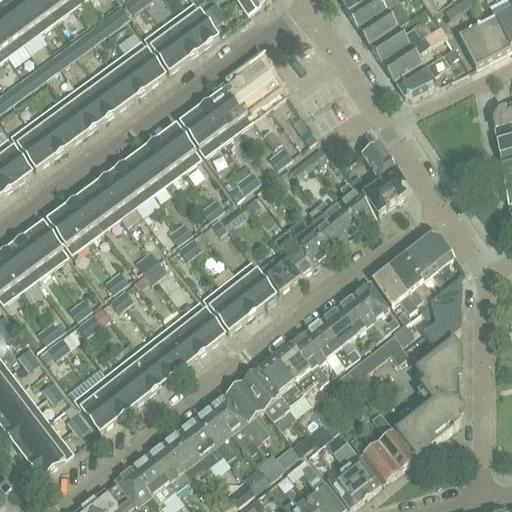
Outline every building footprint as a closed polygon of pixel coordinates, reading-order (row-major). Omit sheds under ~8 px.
[(36,0),(16,0),(13,3),(40,39),(56,27),(36,0)] [(61,0),(36,0),(56,27),(73,15),(61,0)] [(87,0),(61,0),(73,15),(89,3),(87,0)] [(100,0),(97,1),(102,14),(119,7),(116,0),(100,0)] [(134,0),(125,7),(127,9),(130,13),(140,5),(145,2),(143,0),(134,0)] [(145,11),(159,0),(146,0),(145,2),(140,5),(145,11)] [(240,0),(236,3),(248,21),(274,1),(274,0),(240,0)] [(341,0),(340,6),(348,17),(375,0),(341,0)] [(375,0),(348,17),(358,33),(399,7),(394,0),(392,2),(390,0),(375,0)] [(432,19),(438,15),(428,1),(429,0),(422,0),(420,2),(423,6),(428,14),(432,19)] [(486,0),(470,0),(463,4),(468,12),(487,1),(486,0)] [(13,3),(0,12),(0,18),(24,51),(40,39),(13,3)] [(449,24),(468,12),(463,4),(445,16),(449,24)] [(134,19),(145,11),(140,5),(130,13),(134,19)] [(216,7),(204,15),(208,21),(221,13),(216,7)] [(358,33),(370,50),(398,33),(409,25),(406,20),(403,15),(399,7),(358,33)] [(194,9),(176,21),(201,55),(218,42),(194,9)] [(121,11),(105,24),(108,28),(125,16),(121,11)] [(227,22),(221,13),(208,21),(215,30),(227,22)] [(511,14),(496,23),(511,53),(511,14)] [(110,39),(129,25),(130,24),(125,16),(108,28),(104,31),(110,39)] [(0,18),(0,53),(7,63),(24,51),(0,18)] [(176,21),(161,33),(185,67),(201,55),(176,21)] [(511,53),(496,23),(478,32),(495,64),(511,55),(511,53)] [(105,24),(88,36),(92,40),(104,31),(108,28),(105,24)] [(403,41),(398,33),(370,50),(382,68),(432,36),(425,27),(419,27),(411,32),(412,35),(403,41)] [(93,51),(110,39),(104,31),(92,40),(88,43),(93,51)] [(430,51),(446,40),(438,31),(432,36),(382,68),(394,87),(422,68),(417,60),(430,51)] [(459,42),(476,74),(495,64),(478,32),(459,42)] [(144,45),(169,79),(185,67),(161,33),(144,45)] [(88,36),(72,48),(75,53),(88,43),(92,40),(88,36)] [(77,63),(93,51),(88,43),(75,53),(72,55),(77,63)] [(166,81),(141,47),(125,60),(149,93),(166,81)] [(72,48),(55,60),(59,64),(72,55),(75,53),(72,48)] [(451,67),(459,61),(454,53),(446,59),(451,67)] [(61,74),(77,63),(72,55),(59,64),(55,67),(61,74)] [(55,60),(39,72),(43,76),(55,67),(59,64),(55,60)] [(125,60),(108,71),(133,105),(149,93),(125,60)] [(439,91),(433,82),(450,71),(443,60),(397,91),(405,103),(412,105),(439,91)] [(45,86),(61,74),(55,67),(43,76),(39,79),(45,86)] [(286,103),(261,69),(244,82),(269,115),(286,103)] [(108,71),(92,83),(117,117),(133,105),(108,71)] [(39,72),(23,84),(26,88),(39,79),(43,76),(39,72)] [(29,98),(45,86),(39,79),(26,88),(23,91),(29,98)] [(244,82),(228,94),(253,127),(269,115),(244,82)] [(92,83),(76,95),(101,129),(117,117),(92,83)] [(23,84),(6,96),(9,100),(23,91),(26,88),(23,84)] [(13,110),(29,98),(23,91),(9,100),(7,102),(13,110)] [(228,94),(212,105),(237,139),(253,127),(228,94)] [(76,95),(60,107),(85,140),(101,129),(76,95)] [(6,96),(0,100),(0,107),(7,102),(9,100),(6,96)] [(163,100),(151,109),(157,118),(169,109),(163,100)] [(0,119),(13,110),(7,102),(0,107),(0,119)] [(212,105),(196,117),(221,151),(237,139),(212,105)] [(60,107),(44,119),(68,152),(85,140),(60,107)] [(511,109),(511,110),(499,116),(493,126),(496,142),(511,137),(511,109)] [(180,129),(204,162),(221,151),(196,117),(180,129)] [(44,119),(28,131),(52,164),(68,152),(44,119)] [(308,133),(297,119),(290,125),(298,135),(300,139),(308,133)] [(11,143),(36,176),(52,164),(28,131),(11,143)] [(201,165),(177,131),(160,143),(185,177),(201,165)] [(317,145),(308,133),(300,139),(301,139),(309,151),(317,145)] [(274,155),(282,149),(271,135),(263,141),(274,155)] [(511,137),(496,142),(500,166),(511,163),(511,137)] [(160,143),(144,155),(169,189),(185,177),(160,143)] [(33,179),(8,145),(0,150),(0,168),(16,191),(33,179)] [(377,192),(363,201),(378,222),(406,201),(407,191),(378,149),(362,161),(379,186),(375,188),(377,192)] [(284,152),(276,158),(285,170),(293,164),(284,152)] [(327,163),(320,154),(306,165),(313,174),(327,163)] [(144,155),(128,167),(152,201),(169,189),(144,155)] [(278,175),(285,170),(276,158),(269,164),(278,175)] [(511,163),(500,166),(505,191),(511,189),(511,163)] [(306,165),(291,177),(297,186),(313,174),(306,165)] [(128,167),(111,179),(136,213),(152,201),(128,167)] [(0,168),(0,201),(0,202),(16,191),(0,168)] [(244,182),(244,183),(252,194),(261,188),(252,176),(247,170),(239,176),(244,182)] [(111,179),(95,191),(120,225),(136,213),(111,179)] [(280,180),(272,187),(282,199),(290,193),(280,180)] [(350,186),(358,196),(366,190),(359,181),(350,186)] [(244,183),(228,194),(237,205),(246,199),(252,194),(244,183)] [(347,203),(339,209),(359,237),(376,224),(348,188),(341,194),(347,203)] [(95,191),(79,203),(104,236),(120,225),(95,191)] [(79,203),(63,215),(88,248),(104,236),(79,203)] [(255,203),(253,205),(245,211),(251,219),(261,211),(255,203)] [(216,204),(209,209),(218,221),(225,216),(216,204)] [(325,207),(317,213),(344,249),(359,237),(339,209),(331,215),(325,207)] [(201,215),(209,226),(210,227),(218,221),(209,209),(201,215)] [(249,220),(243,213),(243,212),(226,225),(232,233),(249,220)] [(317,213),(310,218),(302,225),(329,261),(344,249),(317,213)] [(47,227),(72,260),(88,248),(63,215),(47,227)] [(220,241),(227,236),(228,236),(219,224),(212,230),(220,241)] [(313,273),(329,261),(302,225),(286,237),(296,250),(313,273)] [(184,228),(176,234),(185,246),(193,240),(184,228)] [(68,263),(44,229),(28,241),(53,274),(68,263)] [(169,239),(178,250),(178,251),(185,246),(176,234),(169,239)] [(202,255),(201,253),(210,246),(203,237),(193,243),(185,250),(194,261),(202,255)] [(299,284),(313,273),(296,250),(286,237),(274,246),(290,265),(287,267),(299,284)] [(28,241),(11,253),(45,298),(60,287),(51,275),(53,274),(28,241)] [(431,241),(420,250),(439,276),(448,289),(455,282),(446,270),(454,264),(440,242),(431,241)] [(187,266),(194,261),(185,250),(179,254),(187,266)] [(420,250),(404,262),(423,288),(431,281),(440,292),(442,295),(449,291),(449,290),(448,289),(439,276),(420,250)] [(11,253),(0,261),(0,271),(20,298),(22,297),(31,309),(45,298),(11,253)] [(164,262),(163,261),(159,255),(153,259),(150,256),(146,260),(156,272),(160,269),(158,266),(164,262)] [(145,280),(149,277),(156,272),(146,260),(136,268),(145,280)] [(404,262),(388,274),(407,300),(416,311),(423,306),(414,295),(422,289),(423,288),(404,262)] [(267,282),(279,299),(299,284),(287,267),(279,274),(273,265),(261,274),(267,282)] [(167,278),(160,269),(156,272),(149,277),(157,286),(167,278)] [(276,301),(251,269),(235,281),(260,314),(276,301)] [(0,306),(3,311),(20,298),(0,271),(0,306)] [(388,274),(372,286),(391,312),(399,306),(409,319),(417,313),(416,311),(407,300),(388,274)] [(121,293),(128,288),(120,276),(113,282),(121,293)] [(145,280),(134,288),(139,295),(150,286),(153,289),(157,286),(149,277),(145,280)] [(235,281),(219,294),(244,326),(260,314),(235,281)] [(114,300),(121,293),(113,282),(105,288),(114,300)] [(421,318),(432,334),(461,311),(461,287),(460,287),(431,309),(421,318)] [(370,289),(354,301),(373,329),(383,342),(399,330),(394,323),(387,328),(382,322),(389,316),(370,289)] [(203,306),(228,338),(244,326),(219,294),(203,306)] [(125,295),(118,301),(127,312),(134,307),(125,295)] [(110,306),(111,307),(119,318),(127,312),(118,301),(110,306)] [(354,301),(337,314),(358,341),(366,335),(375,348),(383,342),(373,329),(354,301)] [(92,316),(91,314),(84,304),(78,309),(86,320),(92,316)] [(225,341),(200,308),(184,321),(209,354),(225,341)] [(78,326),(86,320),(78,309),(69,316),(78,326)] [(414,363),(418,368),(419,369),(461,336),(461,311),(432,334),(424,340),(430,349),(414,363)] [(337,314),(321,326),(342,353),(353,367),(361,361),(360,360),(350,347),(358,341),(337,314)] [(403,317),(398,321),(404,330),(405,329),(410,326),(403,317)] [(5,320),(4,321),(0,324),(0,335),(11,328),(5,320)] [(94,320),(86,325),(95,337),(102,331),(94,320)] [(184,321),(168,333),(193,366),(209,354),(184,321)] [(54,344),(65,336),(56,322),(50,326),(51,328),(45,333),(54,344)] [(86,325),(79,331),(88,342),(95,337),(86,325)] [(321,326),(306,339),(326,366),(334,359),(340,367),(345,373),(353,367),(342,353),(321,326)] [(16,335),(11,328),(0,335),(0,338),(4,344),(16,335)] [(404,330),(393,339),(403,352),(415,342),(405,329),(404,330)] [(31,349),(33,351),(37,357),(54,344),(45,333),(37,339),(40,343),(31,349)] [(168,333),(152,345),(178,378),(193,366),(168,333)] [(306,339),(290,351),(311,378),(318,387),(321,391),(329,385),(318,372),(326,366),(306,339)] [(72,357),(62,343),(55,348),(64,360),(65,362),(72,357)] [(396,438),(395,439),(397,441),(416,465),(431,453),(449,440),(461,430),(461,390),(460,390),(461,368),(461,343),(416,377),(425,388),(427,391),(416,399),(421,404),(413,411),(420,420),(411,427),(406,431),(396,438)] [(152,345),(137,357),(162,390),(178,378),(152,345)] [(56,365),(64,360),(55,348),(40,360),(44,366),(53,361),(56,365)] [(290,351),(274,363),(302,400),(318,387),(311,378),(290,351)] [(35,361),(30,353),(17,362),(23,370),(35,361)] [(137,357),(121,370),(146,403),(162,390),(137,357)] [(0,361),(0,386),(11,379),(0,364),(0,362),(4,359),(4,358),(0,361)] [(40,368),(35,361),(23,370),(29,377),(40,368)] [(274,363),(258,376),(279,403),(288,415),(289,414),(304,402),(302,400),(274,363)] [(121,370),(106,381),(105,382),(131,415),(146,403),(121,370)] [(84,387),(90,394),(115,427),(131,415),(105,382),(106,381),(100,374),(84,387)] [(258,376),(242,388),(264,416),(281,437),(297,425),(288,415),(279,403),(258,376)] [(347,377),(332,388),(338,397),(354,386),(353,384),(347,377)] [(0,386),(0,411),(23,395),(11,379),(0,386)] [(59,393),(54,386),(42,395),(47,402),(59,393)] [(242,388),(226,401),(248,428),(257,440),(257,441),(262,446),(270,440),(267,435),(256,422),(264,416),(242,388)] [(325,393),(331,402),(338,397),(332,388),(325,393)] [(64,401),(59,393),(47,402),(53,409),(64,401)] [(74,406),(99,439),(115,427),(90,394),(74,406)] [(0,411),(0,434),(2,437),(35,411),(23,395),(0,411)] [(226,401),(210,413),(232,441),(242,453),(249,461),(258,454),(251,445),(257,440),(248,428),(226,401)] [(337,415),(345,408),(340,401),(331,408),(337,415)] [(2,437),(14,453),(47,427),(35,411),(2,437)] [(210,413),(195,425),(216,453),(223,461),(227,467),(236,460),(225,446),(232,441),(210,413)] [(78,418),(78,419),(67,427),(72,434),(84,425),(78,418)] [(380,418),(371,425),(385,443),(378,448),(400,477),(416,465),(397,441),(395,439),(393,436),(394,436),(380,418)] [(89,433),(84,425),(72,434),(78,442),(89,433)] [(195,425),(179,438),(201,465),(207,474),(223,461),(216,453),(195,425)] [(14,453),(26,469),(59,444),(47,427),(14,453)] [(325,431),(316,438),(324,449),(333,442),(325,431)] [(179,438),(163,450),(185,478),(191,486),(207,474),(201,465),(179,438)] [(340,439),(326,449),(346,475),(329,488),(347,511),(354,511),(381,492),(359,464),(340,439)] [(308,440),(292,453),(299,462),(300,463),(316,450),(310,442),(308,440)] [(44,482),(72,461),(59,444),(26,469),(35,481),(44,482)] [(353,448),(352,448),(384,489),(400,477),(378,448),(375,444),(364,453),(357,444),(353,448)] [(163,450),(147,462),(169,490),(170,489),(176,498),(191,486),(185,478),(163,450)] [(291,451),(276,463),(285,474),(299,462),(292,453),(291,451)] [(147,462),(131,475),(160,511),(164,511),(166,511),(163,508),(176,498),(170,489),(169,490),(147,462)] [(270,468),(261,476),(270,487),(279,479),(270,468)] [(308,468),(301,474),(310,485),(308,487),(314,495),(313,495),(317,499),(307,506),(311,511),(341,511),(326,492),(323,488),(317,480),(308,468)] [(160,511),(131,475),(115,487),(116,488),(128,504),(128,505),(133,511),(160,511)] [(251,481),(244,486),(254,498),(255,500),(262,495),(251,481)] [(83,511),(118,511),(128,505),(128,504),(116,488),(105,497),(104,496),(83,511)] [(240,489),(228,499),(238,511),(239,511),(251,503),(240,489)] [(217,508),(219,511),(237,511),(228,499),(217,508)] [(293,505),(283,511),(311,511),(307,506),(304,502),(295,508),(293,505)] [(251,509),(250,509),(252,511),(264,511),(257,503),(251,509)]
